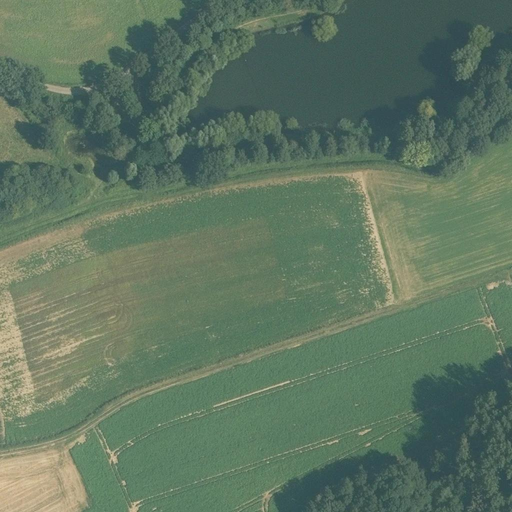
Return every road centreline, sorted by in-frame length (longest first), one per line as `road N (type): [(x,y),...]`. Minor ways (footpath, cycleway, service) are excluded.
road 1 (track): [(494,275),(134,395),(84,427),(0,454)]
road 2 (unclassified): [(0,69),(95,85),(207,0)]
